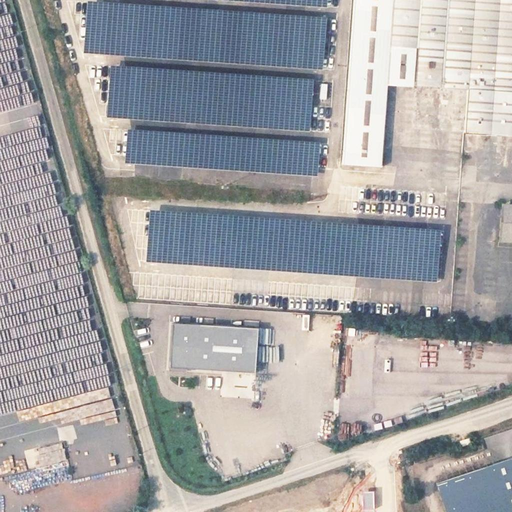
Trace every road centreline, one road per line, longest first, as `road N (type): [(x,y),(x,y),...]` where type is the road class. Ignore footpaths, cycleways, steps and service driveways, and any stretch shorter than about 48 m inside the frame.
road 1 (residential): [(23,0),(166,511)]
road 2 (residential): [(204,511),(511,406)]
road 3 (unknown): [(342,191),(325,222),(131,216)]
road 4 (unknown): [(346,0),(342,191)]
road 5 (unknown): [(511,195),(342,191)]
